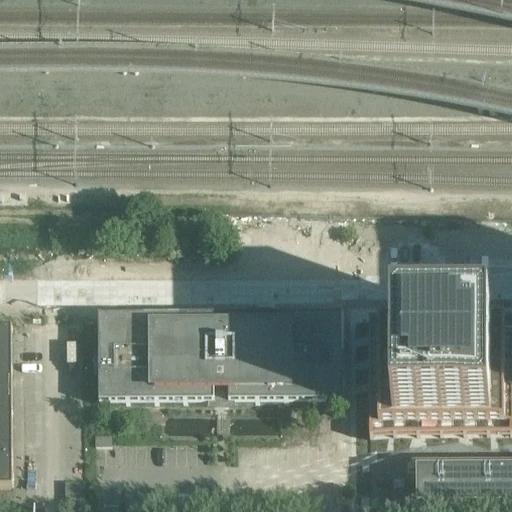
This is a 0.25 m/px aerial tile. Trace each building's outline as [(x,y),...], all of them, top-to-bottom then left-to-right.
[(344,406),(344,363),(344,320),(99,321),(99,407),(344,406)] [(511,321),(372,322),(372,442),(511,442),(511,321)] [(33,328),(0,327),(0,417),(33,418),(33,328)] [(112,450),(112,440),(96,440),(96,450),(112,450)] [(0,511),(32,511),(33,450),(0,450),(0,511)] [(511,511),(511,473),(419,474),(418,511),(511,511)]
